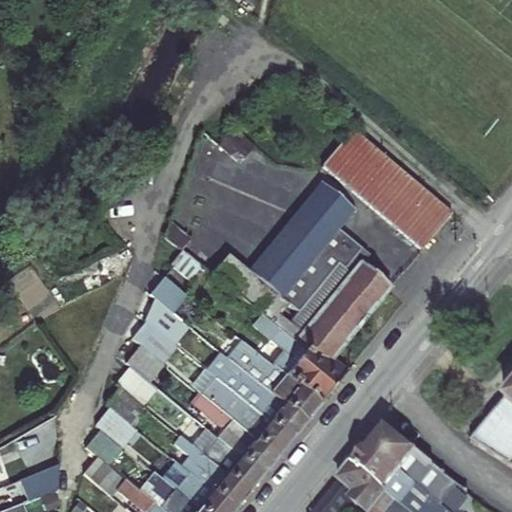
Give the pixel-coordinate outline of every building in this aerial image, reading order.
[(234,130),(219,147),(237,163),(252,146),(234,130)] [(420,189),(352,131),(322,167),(421,251),(452,215),(420,189)] [(356,213),(321,183),(247,269),(288,303),(297,310),(286,323),(301,336),(360,264),(368,253),(340,233),(356,213)] [(170,221),(165,239),(182,252),(192,240),(170,221)] [(182,252),(170,266),(192,284),(203,270),(200,267),(182,252)] [(229,254),(216,271),(262,316),(271,323),(282,311),(288,303),(247,269),(229,254)] [(295,344),(325,370),(333,360),(391,289),(360,264),(301,336),(295,344)] [(164,280),(150,297),(155,301),(172,315),(187,298),(164,280)] [(172,315),(155,301),(145,322),(167,340),(181,323),(172,315)] [(272,326),(278,331),(286,323),(282,311),(271,323),(272,326)] [(262,316),(253,327),(263,336),(272,326),(271,323),(262,316)] [(145,322),(135,343),(139,347),(158,361),(172,344),(167,340),(145,322)] [(172,344),(173,346),(188,328),(181,323),(167,340),(172,344)] [(278,331),(295,344),(301,336),(286,323),(278,331)] [(278,331),(269,342),(283,353),(271,367),(319,407),(340,382),(325,370),(295,344),(278,331)] [(162,366),(177,348),(173,346),(172,344),(158,361),(162,366)] [(243,344),(236,353),(239,356),(232,365),(305,425),(319,407),(271,367),(243,344)] [(139,347),(125,364),(129,368),(145,381),(149,383),(163,366),(162,366),(158,361),(139,347)] [(239,356),(236,353),(228,362),(230,363),(232,365),(239,356)] [(325,370),(340,382),(348,372),(333,360),(325,370)] [(230,363),(216,381),(291,442),(305,425),(232,365),(230,363)] [(129,368),(116,386),(119,388),(144,408),(158,391),(149,383),(145,381),(129,368)] [(211,376),(197,393),(198,395),(201,397),(215,380),(211,376)] [(201,397),(207,403),(276,459),(291,442),(216,381),(215,380),(201,397)] [(119,388),(105,406),(109,409),(132,429),(138,422),(135,420),(144,408),(119,388)] [(511,392),(471,443),(508,465),(511,460),(511,392)] [(198,395),(190,403),(201,411),(207,403),(201,397),(198,395)] [(201,411),(225,431),(218,440),(262,476),(276,459),(207,403),(201,411)] [(144,408),(135,420),(138,422),(146,411),(144,408)] [(109,409),(95,427),(123,450),(136,432),(132,429),(109,409)] [(395,412),(384,426),(431,467),(467,494),(473,484),(479,477),(455,460),(460,453),(395,412)] [(442,506),(449,497),(423,476),(431,467),(384,426),(368,445),(442,506)] [(205,430),(190,447),(248,494),(262,476),(218,440),(205,430)] [(98,433),(85,450),(97,459),(107,468),(121,451),(98,433)] [(179,438),(174,445),(188,458),(192,460),(184,471),(233,511),(248,494),(190,447),(179,438)] [(448,511),(442,506),(368,445),(352,465),(408,511),(448,511)] [(188,458),(180,468),(184,471),(192,460),(188,458)] [(97,459),(84,476),(110,498),(124,480),(107,468),(97,459)] [(171,460),(164,469),(182,484),(176,493),(198,511),(233,511),(184,471),(180,468),(171,460)] [(355,494),(350,500),(363,511),(372,511),(375,509),(378,511),(387,511),(389,511),(390,511),(408,511),(352,465),(339,481),(355,494)] [(198,511),(176,493),(153,475),(145,485),(163,498),(157,507),(163,511),(198,511)] [(473,484),(483,492),(488,483),(479,477),(473,484)] [(128,484),(120,495),(140,511),(163,511),(157,507),(139,493),(128,484)] [(157,507),(163,498),(145,485),(139,493),(157,507)] [(0,511),(5,511),(11,510),(21,505),(35,500),(29,486),(0,497),(0,511)] [(442,506),(448,511),(467,511),(449,497),(442,506)] [(77,500),(70,511),(77,511),(82,504),(77,500)]
